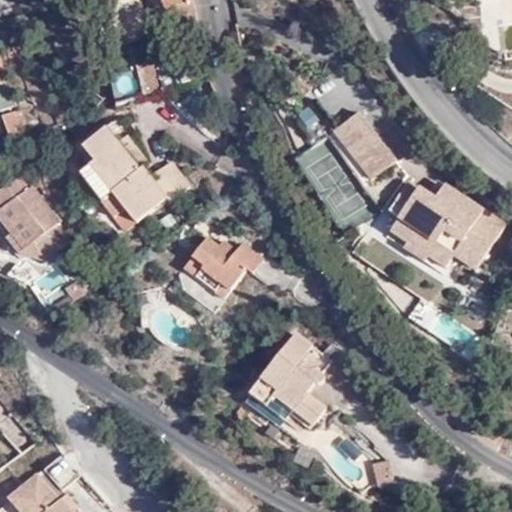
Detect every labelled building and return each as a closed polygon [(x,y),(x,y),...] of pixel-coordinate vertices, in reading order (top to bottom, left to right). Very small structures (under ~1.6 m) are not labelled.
[(109,0),(119,46),(136,41),(132,24),(148,20),(143,0),(109,0)] [(161,0),(164,12),(167,26),(173,25),(177,39),(195,34),(191,19),(189,6),(187,0),(161,0)] [(199,32),(191,0),(187,0),(189,6),(191,19),(195,34),(199,32)] [(136,41),(151,36),(148,20),(132,24),(136,41)] [(0,55),(0,109),(16,105),(0,55)] [(141,74),(158,70),(156,60),(138,64),(141,74)] [(180,70),(184,81),(186,80),(206,73),(203,65),(180,70)] [(146,95),(162,89),(158,70),(141,74),(146,95)] [(185,83),(207,76),(206,73),(186,80),(184,81),(185,83)] [(4,117),(12,141),(23,137),(32,134),(23,110),(4,117)] [(366,113),(342,130),(378,182),(403,165),(366,113)] [(141,171),(107,129),(84,148),(97,164),(81,176),(116,219),(127,210),(138,224),(168,200),(170,203),(190,186),(171,163),(152,178),(144,169),(141,171)] [(0,229),(27,271),(71,242),(24,173),(0,188),(0,229)] [(509,228),(446,184),(436,197),(415,184),(397,210),(406,217),(397,233),(413,244),(409,250),(430,264),(434,258),(453,271),(460,258),(478,272),(509,228)] [(241,245),(236,252),(231,258),(219,248),(208,240),(186,268),(226,299),(247,271),(252,275),(263,262),(241,245)] [(223,242),(219,248),(231,258),(236,252),(223,242)] [(323,375),(317,371),(322,364),(307,354),(313,346),(297,335),(251,398),(286,423),(294,412),(313,426),(326,408),(308,395),(316,385),(317,386),(319,386),(324,384),(326,381),(325,378),(325,376),(323,375)] [(333,362),(313,346),(307,354),(322,364),(317,371),(323,375),(333,362)] [(33,501),(42,511),(74,511),(64,500),(69,495),(66,490),(84,473),(65,453),(46,470),(47,471),(42,476),(40,473),(11,499),(23,511),(33,501)] [(391,460),(373,465),(380,489),(397,484),(391,460)] [(23,511),(42,511),(33,501),(23,511)]
